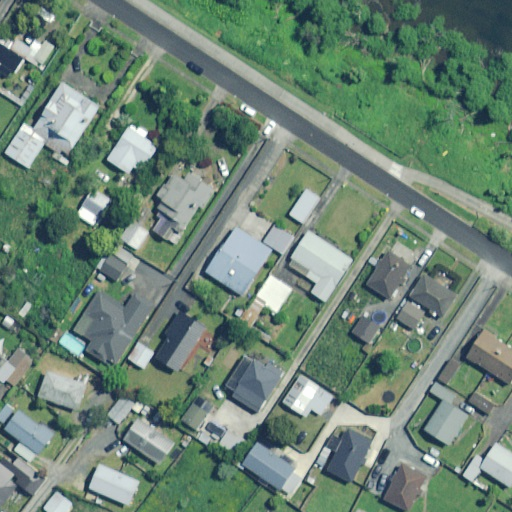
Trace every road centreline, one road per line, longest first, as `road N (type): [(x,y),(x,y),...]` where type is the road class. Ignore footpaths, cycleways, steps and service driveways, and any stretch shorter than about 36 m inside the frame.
road 1 (residential): [(509,264),(399,422),(403,440),(433,465)]
road 2 (residential): [(107,0),(286,118)]
road 3 (residential): [(402,192),(298,360)]
road 4 (residential): [(286,118),(184,274)]
road 5 (residential): [(286,118),(402,192)]
road 6 (residential): [(402,192),(509,264)]
